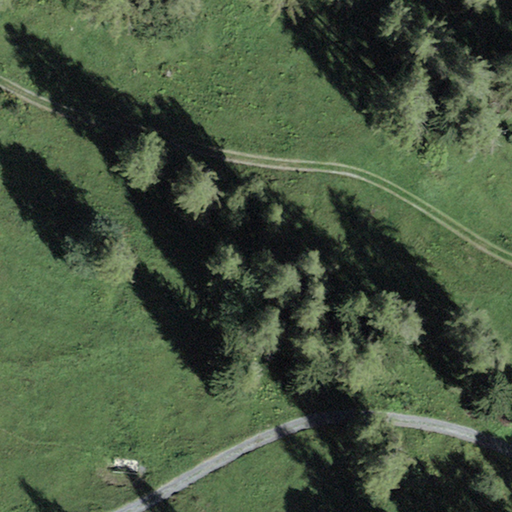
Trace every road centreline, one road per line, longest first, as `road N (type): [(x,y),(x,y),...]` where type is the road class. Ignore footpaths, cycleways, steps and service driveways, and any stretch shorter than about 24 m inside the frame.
road 1 (track): [(511,260),(396,190),(346,171),(269,164),(152,134),(0,81)]
road 2 (track): [(125,511),(244,445),(332,417),(428,425),(511,452)]
